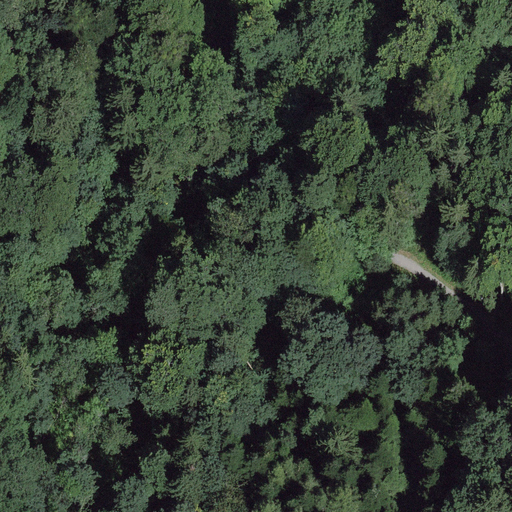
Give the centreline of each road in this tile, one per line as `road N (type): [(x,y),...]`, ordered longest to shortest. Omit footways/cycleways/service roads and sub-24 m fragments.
road 1 (track): [(511,82),(494,62),(426,46),(317,0)]
road 2 (track): [(294,0),(211,51),(181,45),(132,0)]
